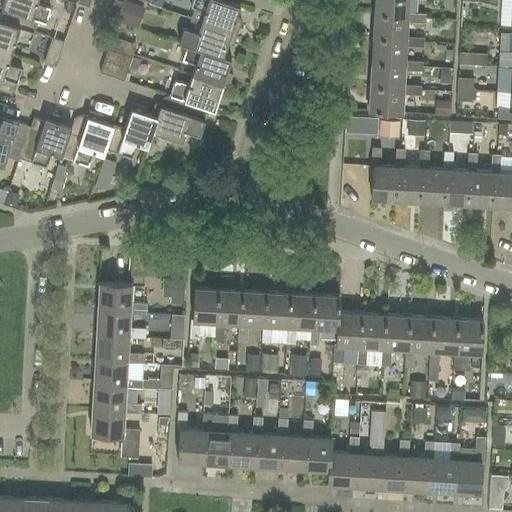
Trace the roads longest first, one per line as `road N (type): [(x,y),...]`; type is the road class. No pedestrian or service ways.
road 1 (unclassified): [(511,289),(243,194)]
road 2 (residential): [(0,429),(17,430),(30,417),(37,234)]
road 3 (unclassified): [(243,194),(37,234)]
road 4 (residential): [(296,10),(243,194)]
road 5 (residential): [(103,94),(75,83),(70,71),(99,0)]
